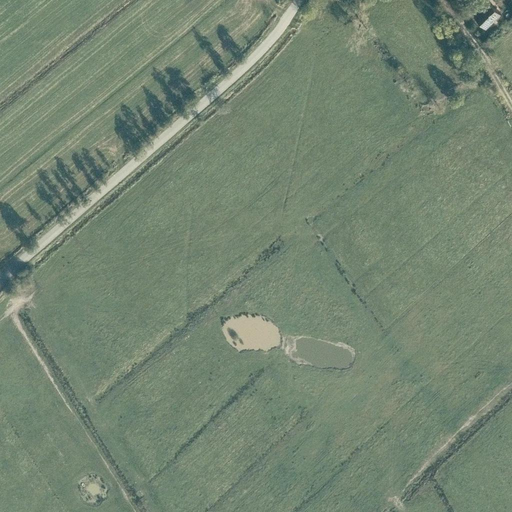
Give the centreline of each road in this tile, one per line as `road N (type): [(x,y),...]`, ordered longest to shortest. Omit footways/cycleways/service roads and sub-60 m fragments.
road 1 (unclassified): [(0,287),(242,70),(299,0)]
road 2 (unclassified): [(511,105),(449,0)]
